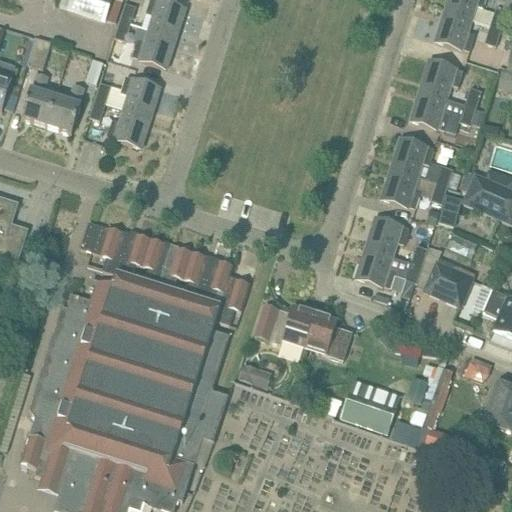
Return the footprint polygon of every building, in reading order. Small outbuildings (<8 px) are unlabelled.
[(69,11),(72,0),(61,0),(58,8),(69,11)] [(72,0),(69,11),(81,15),(105,23),(112,0),(72,0)] [(116,26),(124,1),(121,0),(112,0),(105,23),(116,26)] [(486,0),(449,0),(445,15),(501,34),(506,15),(495,12),(494,16),(482,12),(486,0)] [(146,17),(136,14),(131,28),(176,42),(185,11),(159,3),(158,3),(151,1),(146,17)] [(136,14),(124,10),(120,24),(131,28),(136,14)] [(501,34),(445,15),(435,45),(469,55),(474,39),(486,42),(484,47),(496,50),(501,34)] [(131,28),(120,24),(115,41),(125,45),(127,41),(131,28)] [(176,42),(131,28),(127,41),(137,45),(132,61),(166,72),(176,42)] [(44,74),(52,46),(36,42),(28,69),(44,74)] [(85,85),(96,88),(103,66),(92,63),(85,85)] [(0,64),(0,114),(2,116),(8,97),(12,86),(10,85),(16,69),(0,64)] [(446,103),(448,103),(453,90),(457,91),(463,74),(448,70),(429,64),(420,94),(446,103)] [(46,130),(56,100),(43,96),(48,79),(37,76),(32,92),(31,92),(27,104),(21,122),(46,130)] [(133,82),(133,83),(126,81),(120,98),(128,100),(124,113),(151,121),(160,91),(133,82)] [(72,138),(78,119),(81,108),(80,107),(85,91),(74,87),(69,104),(56,100),(46,130),(72,138)] [(96,104),(106,107),(111,90),(102,87),(96,104)] [(476,112),(482,95),(470,91),(465,108),(476,112)] [(420,94),(410,124),(429,130),(437,133),(444,135),(444,134),(447,123),(459,126),(464,110),(465,108),(448,103),(446,103),(420,94)] [(101,120),(106,107),(96,104),(91,121),(100,124),(101,120)] [(141,151),(151,121),(124,113),(106,107),(101,120),(112,124),(107,140),(141,151)] [(464,110),(459,126),(471,130),(476,114),(464,110)] [(429,166),(434,153),(400,142),(391,172),(436,186),(441,170),(429,166)] [(436,186),(447,190),(453,173),(441,170),(436,186)] [(447,190),(436,186),(391,172),(381,203),(415,213),(420,199),(431,202),(430,204),(442,208),(447,190)] [(511,229),(511,193),(474,177),(461,207),(511,229)] [(0,262),(15,268),(23,246),(18,244),(22,232),(11,228),(17,207),(0,201),(0,262)] [(409,232),(375,222),(365,252),(422,270),(427,252),(416,249),(415,253),(403,249),(409,232)] [(129,237),(89,226),(89,225),(80,252),(100,258),(99,259),(106,261),(102,274),(116,279),(116,276),(129,237)] [(129,238),(129,237),(116,276),(137,283),(138,281),(132,280),(136,268),(141,270),(150,242),(130,235),(129,238)] [(476,256),(477,242),(449,241),(448,255),(476,256)] [(171,249),(150,242),(141,270),(148,272),(144,284),(138,281),(137,283),(158,289),(171,249)] [(192,255),(171,249),(158,289),(179,296),(180,295),(173,293),(177,281),(183,283),(192,255)] [(422,270),(365,252),(356,282),(390,293),(395,278),(406,281),(406,284),(416,287),(422,270)] [(492,268),(491,269),(505,274),(511,257),(498,252),(497,253),(492,268)] [(213,262),(192,255),(183,283),(189,285),(186,297),(180,295),(179,296),(200,303),(213,262)] [(234,269),(231,268),(213,262),(200,303),(221,310),(230,281),(234,269)] [(442,303),(455,273),(437,265),(424,295),(442,303)] [(460,311),(474,280),(455,273),(442,303),(460,311)] [(67,311),(62,310),(29,412),(34,422),(43,425),(38,441),(29,438),(20,467),(37,472),(35,479),(51,484),(50,487),(61,491),(54,511),(151,511),(153,511),(174,511),(178,504),(182,505),(202,442),(213,445),(227,399),(212,395),(230,339),(213,334),(216,324),(221,310),(200,303),(179,296),(158,289),(137,283),(116,276),(116,279),(112,289),(92,282),(89,291),(93,293),(90,304),(71,298),(67,311)] [(235,313),(241,315),(250,287),(230,281),(221,310),(216,324),(229,329),(235,313)] [(511,301),(492,293),(482,289),(472,311),(483,315),(498,322),(494,333),(511,340),(511,301)] [(376,298),(374,303),(387,308),(389,302),(376,298)] [(304,351),(315,316),(293,309),(290,317),(265,308),(255,340),(281,349),(283,343),(304,351)] [(338,324),(315,316),(304,351),(325,358),(325,359),(343,364),(352,337),(336,331),(338,324)] [(470,359),(462,375),(481,385),(490,369),(470,359)] [(262,391),(268,376),(242,365),(236,381),(262,391)] [(413,381),(407,404),(421,408),(428,385),(413,381)] [(511,390),(503,387),(488,427),(511,436),(511,390)] [(396,413),(349,397),(341,421),(387,438),(396,413)]
